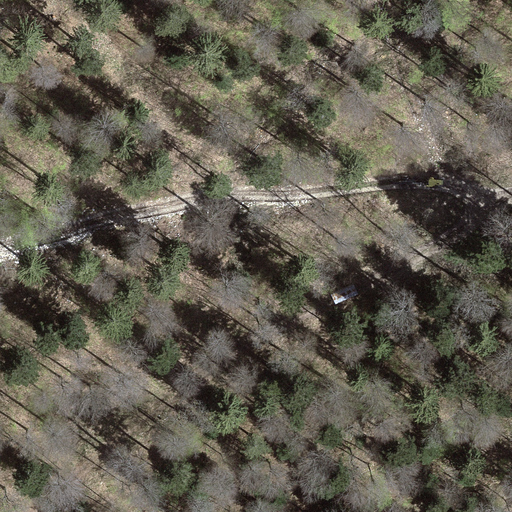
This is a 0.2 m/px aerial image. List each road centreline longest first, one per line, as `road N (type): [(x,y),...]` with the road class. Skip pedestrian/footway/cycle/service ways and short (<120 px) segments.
road 1 (track): [(34,511),(216,363),(511,201)]
road 2 (track): [(0,260),(256,197),(440,182),(511,199)]
